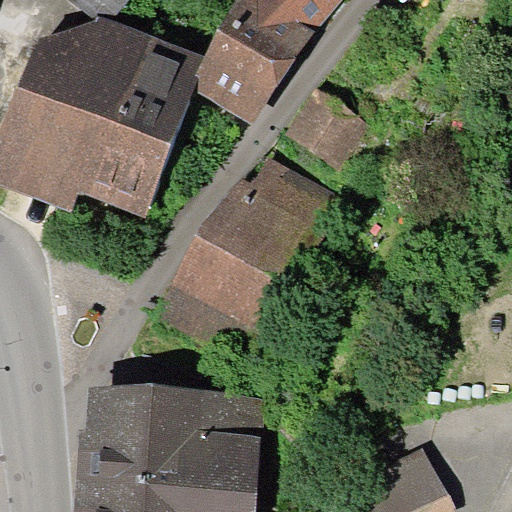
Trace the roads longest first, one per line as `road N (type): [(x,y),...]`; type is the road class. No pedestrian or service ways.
road 1 (residential): [(32,460),(65,427),(239,149),(368,0)]
road 2 (secondary): [(0,273),(14,311),(32,460)]
